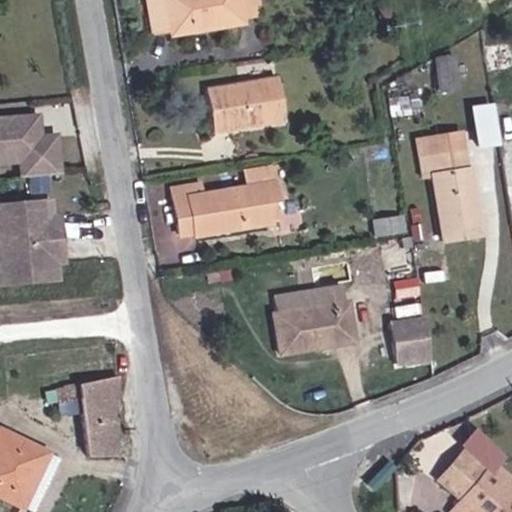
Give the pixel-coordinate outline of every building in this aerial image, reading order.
[(258,0),(138,0),(145,35),(167,32),(168,36),(239,23),(238,18),(261,14),(258,0)] [(505,68),(505,43),(488,43),(489,68),(505,68)] [(452,57),(433,59),(437,94),(456,91),(452,57)] [(275,80),(204,91),(211,134),(282,122),(275,80)] [(496,144),(490,105),(470,108),(477,147),(496,144)] [(36,123),(0,124),(0,168),(23,167),(24,183),(63,181),(59,143),(38,145),(36,123)] [(416,134),(422,175),(430,174),(440,241),(480,235),(474,196),(467,197),(463,170),(456,128),(416,134)] [(470,168),(463,170),(467,197),(474,196),(470,168)] [(278,227),(268,171),(240,175),(242,190),(200,196),(199,188),(171,193),(177,236),(192,234),(193,239),(278,227)] [(52,231),(53,208),(0,210),(0,291),(56,290),(56,263),(63,263),(62,231),(52,231)] [(271,300),(273,313),(345,302),(343,290),(271,300)] [(271,313),(276,356),(313,351),(313,342),(351,337),(347,302),(345,302),(273,313),(271,313)] [(426,348),(420,307),(385,313),(391,353),(426,348)] [(313,351),(352,346),(351,337),(313,342),(313,351)] [(114,382),(55,391),(58,404),(78,401),(86,457),(105,456),(116,454),(114,382)] [(0,495),(19,505),(44,452),(0,430),(0,495)] [(56,458),(44,452),(19,505),(31,511),(56,458)] [(472,511),(511,511),(511,495),(485,473),(464,454),(439,482),(460,501),(472,511)] [(485,473),(511,495),(511,481),(492,464),(485,473)] [(461,511),(472,511),(460,501),(455,506),(461,511)]
